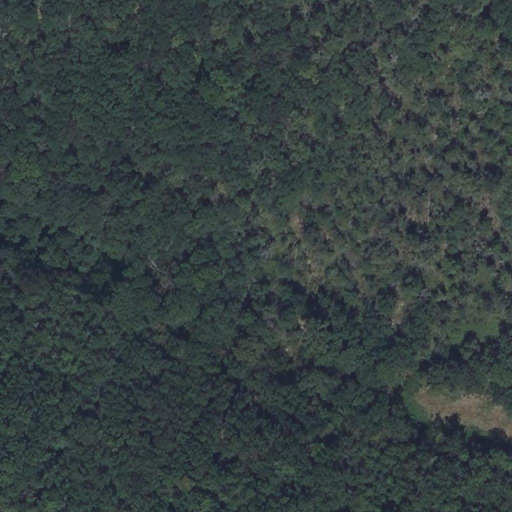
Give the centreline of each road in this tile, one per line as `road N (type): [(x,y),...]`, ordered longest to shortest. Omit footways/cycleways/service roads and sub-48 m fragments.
road 1 (track): [(293,362),(238,291),(0,123)]
road 2 (track): [(511,460),(391,421),(293,362)]
